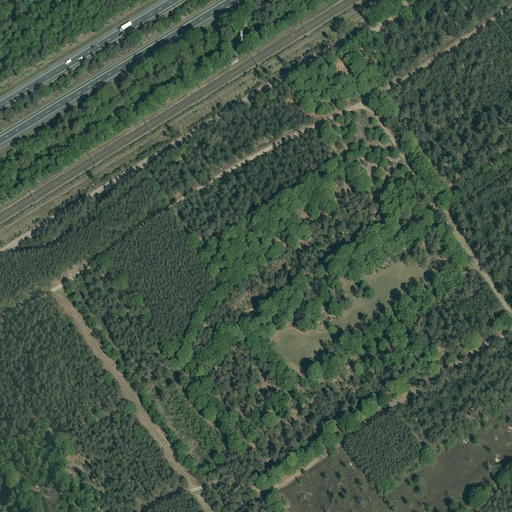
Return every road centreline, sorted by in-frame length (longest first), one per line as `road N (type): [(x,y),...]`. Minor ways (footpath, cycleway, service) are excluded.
road 1 (track): [(0,231),(373,0)]
road 2 (motorway): [(0,141),(234,0)]
road 3 (motorway): [(174,0),(0,105)]
